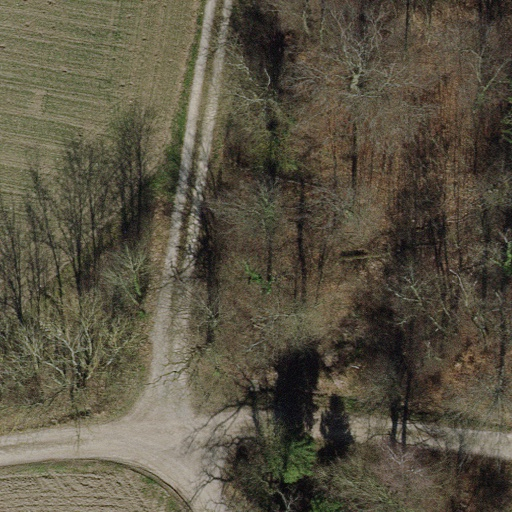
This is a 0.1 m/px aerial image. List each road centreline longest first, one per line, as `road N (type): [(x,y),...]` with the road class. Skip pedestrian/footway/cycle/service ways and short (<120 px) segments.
road 1 (track): [(214,0),(160,428),(209,511)]
road 2 (unclassified): [(0,444),(440,414),(511,424)]
